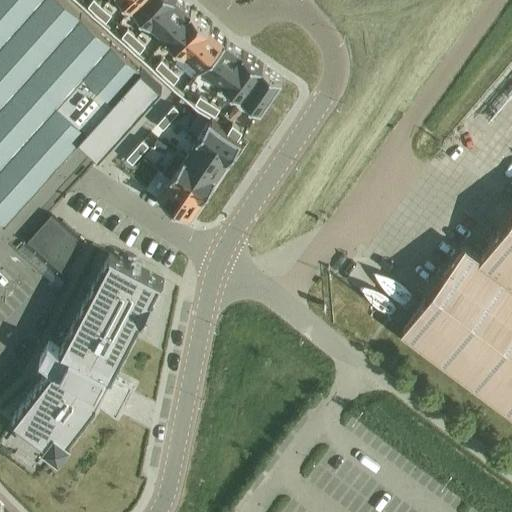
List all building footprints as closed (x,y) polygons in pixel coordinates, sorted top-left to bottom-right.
[(98,158),(161,88),(63,0),(0,0),(0,219),(5,224),(80,141),(98,158)] [(96,0),(90,0),(88,3),(97,11),(102,5),(96,0)] [(111,0),(127,13),(130,10),(129,9),(137,0),(111,0)] [(137,0),(129,9),(130,10),(147,25),(151,22),(149,21),(168,0),(137,0)] [(183,0),(168,0),(149,21),(151,22),(166,36),(192,8),(183,0)] [(102,5),(97,11),(106,19),(111,13),(102,5)] [(192,8),(166,36),(183,51),(209,23),(192,8)] [(209,23),(183,51),(201,67),(227,39),(209,23)] [(128,28),(122,34),(131,42),(136,36),(128,28)] [(136,36),(131,42),(140,49),(145,43),(136,36)] [(227,39),(201,67),(222,81),(223,81),(244,51),(227,39)] [(244,51),(223,81),(222,81),(219,86),(239,100),(242,95),(241,95),(263,63),(244,51)] [(162,58),(156,64),(165,72),(170,66),(162,58)] [(263,63),(241,95),(242,95),(261,108),(282,77),(263,63)] [(170,66),(165,72),(174,80),(179,74),(170,66)] [(200,94),(196,101),(205,107),(210,101),(200,94)] [(210,101),(205,107),(215,114),(219,108),(210,101)] [(173,105),(165,114),(171,119),(179,110),(173,105)] [(165,114),(157,122),(163,128),(171,119),(165,114)] [(210,117),(197,137),(229,158),(242,139),(237,136),(228,129),(210,117)] [(232,123),(228,129),(237,136),(242,129),(232,123)] [(169,146),(157,137),(152,144),(164,153),(169,146)] [(184,155),(184,156),(215,177),(229,158),(197,137),(184,155)] [(142,139),(134,148),(140,153),(148,145),(142,139)] [(134,148),(127,157),(132,162),(140,153),(134,148)] [(171,175),(171,174),(203,196),(215,177),(184,156),(184,155),(176,149),(163,170),(171,175)] [(171,175),(158,194),(190,216),(203,196),(171,174),(171,175)] [(511,213),(480,257),(464,245),(403,326),(511,407),(511,213)] [(51,214),(27,240),(63,272),(87,246),(51,214)] [(102,403),(120,416),(135,386),(116,376),(164,278),(108,251),(61,348),(50,343),(42,359),(53,367),(15,420),(50,445),(49,445),(64,457),(75,441),(102,403)]
